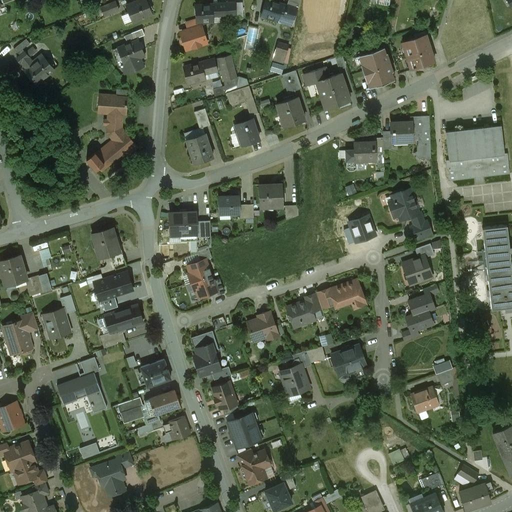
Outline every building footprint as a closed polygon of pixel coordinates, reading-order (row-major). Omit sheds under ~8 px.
[(146,0),(141,0),(126,6),(132,22),(152,14),(146,0)] [(287,6),(269,0),(265,0),(260,16),(291,26),(296,9),(287,6)] [(300,0),(288,0),(287,6),(296,9),(298,10),(300,0)] [(314,31),(337,24),(330,1),(332,0),(321,0),(323,3),(306,7),(314,31)] [(115,2),(100,8),(104,16),(119,10),(115,2)] [(227,3),(195,5),(196,20),(196,23),(213,22),(213,17),(228,16),(227,3)] [(235,3),(227,3),(228,16),(236,15),(235,3)] [(196,20),(186,23),(188,31),(197,28),(196,23),(196,20)] [(188,31),(182,33),(183,37),(181,38),(180,40),(181,43),(184,45),(185,44),(186,48),(187,49),(201,44),(198,36),(203,35),(200,27),(197,28),(188,31)] [(345,36),(350,41),(359,33),(354,28),(345,36)] [(142,29),(124,36),(127,44),(137,40),(134,39),(137,38),(138,40),(137,38),(144,35),(142,29)] [(426,35),(402,43),(410,69),(434,61),(426,35)] [(26,39),(13,49),(17,53),(30,43),(26,39)] [(127,44),(117,48),(121,57),(123,64),(124,64),(127,73),(137,69),(133,61),(137,59),(144,56),(138,40),(137,40),(127,44)] [(288,46),(278,42),(275,51),(286,55),(288,46)] [(117,48),(114,49),(112,50),(115,58),(119,57),(119,58),(121,57),(117,48)] [(383,48),(361,55),(364,64),(361,65),(366,82),(369,81),(371,87),(394,80),(391,72),(392,72),(386,53),(385,54),(383,48)] [(41,55),(32,62),(28,57),(25,52),(16,59),(20,64),(21,63),(26,70),(24,72),(35,85),(54,70),(41,55)] [(230,55),(218,58),(224,81),(236,78),(236,77),(230,55)] [(342,55),(335,58),(340,74),(340,73),(339,70),(346,67),(342,55)] [(214,59),(183,67),(188,84),(204,80),(203,75),(217,71),(214,59)] [(325,67),(303,74),(307,85),(316,82),(328,78),(325,67)] [(295,70),(281,75),(287,93),(301,89),(295,70)] [(328,78),(316,82),(325,109),(350,100),(341,73),(340,73),(340,74),(328,78)] [(236,78),(224,81),(225,87),(214,90),(215,96),(226,93),(236,89),(239,76),(238,76),(238,77),(236,77),(236,78)] [(236,89),(226,93),(230,106),(238,104),(237,102),(245,100),(245,99),(252,97),(249,85),(236,89)] [(127,99),(116,98),(116,96),(99,94),(98,112),(109,112),(107,131),(113,138),(122,130),(121,128),(122,113),(126,114),(127,99)] [(252,97),(245,99),(245,100),(250,116),(258,113),(252,97)] [(297,97),(276,104),(284,127),(304,120),(297,97)] [(205,108),(194,112),(196,117),(198,117),(202,127),(210,125),(205,108)] [(410,123),(391,123),(392,131),(392,141),(393,141),(409,141),(408,138),(418,138),(429,137),(429,116),(420,116),(421,126),(410,126),(410,123)] [(252,119),(235,124),(242,145),(259,139),(252,119)] [(501,125),(445,132),(448,160),(445,160),(448,181),(506,173),(504,152),(501,125)] [(114,139),(99,152),(98,151),(95,153),(95,152),(86,159),(96,170),(99,168),(102,171),(124,152),(127,156),(138,147),(123,129),(122,130),(113,138),(114,139)] [(392,131),(383,131),(382,134),(383,138),(383,149),(388,149),(391,148),(393,144),(393,141),(392,141),(392,131)] [(205,134),(186,140),(194,164),(212,157),(205,134)] [(429,137),(418,138),(418,140),(418,144),(417,145),(416,147),(416,149),(417,151),(414,153),(419,160),(422,157),(423,158),(426,159),(430,158),(429,137)] [(383,138),(373,138),(373,142),(374,142),(375,154),(383,153),(383,149),(383,138)] [(373,142),(354,143),(355,150),(345,150),(346,161),(356,161),(375,160),(375,154),(374,142),(373,142)] [(356,161),(346,161),(346,168),(349,171),(354,171),(356,168),(356,161)] [(282,184),(258,185),(259,205),(273,205),(273,207),(283,206),(282,184)] [(410,188),(391,195),(393,202),(389,204),(393,217),(398,215),(400,220),(410,217),(419,214),(418,213),(410,188)] [(231,196),(218,196),(218,214),(219,214),(219,213),(230,212),(230,213),(239,213),(239,195),(238,195),(238,196),(231,196)] [(253,204),(244,205),(245,219),(254,218),(253,204)] [(298,205),(285,206),(285,220),(298,215),(298,205)] [(195,211),(169,213),(170,235),(196,234),(195,211)] [(419,214),(410,217),(413,226),(424,223),(420,213),(418,213),(419,214)] [(347,221),(354,243),(376,236),(369,214),(347,221)] [(413,226),(410,227),(414,239),(431,233),(427,221),(424,223),(413,226)] [(511,272),(511,273),(506,226),(482,229),(491,309),(511,306),(511,272)] [(113,228),(92,235),(98,258),(110,254),(120,251),(120,250),(119,251),(115,238),(116,237),(113,228)] [(210,235),(196,236),(196,252),(208,248),(211,247),(210,235)] [(430,243),(414,249),(417,257),(423,255),(424,258),(434,254),(430,243)] [(45,266),(53,264),(49,247),(40,250),(45,266)] [(208,248),(197,252),(200,261),(205,259),(205,260),(212,257),(208,248)] [(120,251),(110,254),(114,269),(126,266),(121,250),(120,251)] [(417,257),(414,258),(415,259),(403,263),(409,281),(419,277),(420,280),(431,277),(424,258),(423,255),(417,257)] [(19,256),(0,261),(0,267),(5,285),(24,279),(26,279),(19,256)] [(200,261),(187,266),(190,274),(188,275),(191,283),(211,275),(205,260),(205,259),(200,261)] [(128,269),(91,280),(98,301),(134,290),(128,269)] [(38,275),(26,279),(24,279),(30,296),(43,292),(38,275)] [(211,275),(191,283),(194,290),(196,290),(199,298),(216,292),(213,281),(211,275)] [(219,279),(213,281),(216,292),(217,295),(224,293),(219,279)] [(352,283),(330,290),(333,298),(341,296),(344,304),(351,301),(352,305),(356,307),(362,305),(364,301),(356,280),(352,281),(352,283)] [(435,285),(423,289),(425,295),(426,296),(430,295),(438,292),(435,285)] [(330,289),(316,294),(321,308),(332,304),(334,301),(330,290),(330,289)] [(316,294),(304,298),(305,300),(309,312),(320,308),(323,317),(324,316),(321,308),(316,294)] [(71,295),(60,298),(63,308),(64,308),(65,313),(76,310),(71,295)] [(425,295),(408,301),(413,315),(428,310),(434,308),(430,295),(426,296),(425,295)] [(305,300),(286,307),(288,313),(287,317),(288,321),(292,323),(298,320),(301,322),(302,324),(323,317),(320,308),(309,312),(305,300)] [(137,305),(117,311),(117,312),(104,316),(105,317),(107,325),(110,332),(121,329),(143,322),(137,305)] [(63,308),(43,314),(48,331),(51,330),(53,337),(62,334),(62,333),(70,331),(65,316),(66,316),(65,313),(64,308),(63,308)] [(428,310),(413,315),(405,317),(410,330),(410,331),(416,329),(433,323),(428,310)] [(269,311),(257,315),(259,319),(247,323),(253,340),(266,335),(268,339),(278,336),(269,311)] [(33,312),(20,316),(22,320),(23,320),(26,332),(38,328),(33,312)] [(105,317),(99,319),(98,321),(99,326),(101,327),(107,325),(105,317)] [(22,320),(3,326),(7,340),(6,343),(12,346),(14,351),(17,352),(22,351),(25,353),(30,351),(31,348),(26,332),(23,320),(22,320)] [(110,332),(100,336),(104,348),(125,341),(121,329),(110,332)] [(410,330),(402,333),(404,340),(418,335),(416,329),(410,331),(410,330)] [(190,338),(195,350),(214,343),(217,353),(220,351),(213,331),(190,338)] [(332,332),(321,335),(323,345),(334,341),(332,332)] [(192,351),(195,357),(202,378),(220,371),(218,366),(219,360),(217,353),(214,343),(195,350),(192,351)] [(349,346),(342,349),(340,352),(332,355),(331,354),(331,355),(339,377),(340,377),(339,374),(352,369),(356,371),(363,368),(365,365),(358,345),(358,346),(353,348),(349,346)] [(322,346),(306,351),(310,363),(325,359),(322,346)] [(306,351),(292,355),(296,366),(300,364),(302,368),(311,365),(310,363),(306,351)] [(134,355),(128,357),(131,366),(137,364),(134,355)] [(93,414),(109,407),(96,375),(101,373),(95,356),(79,362),(84,375),(56,386),(64,407),(87,398),(93,414)] [(164,360),(131,371),(131,372),(132,371),(138,390),(170,379),(164,360)] [(296,366),(280,371),(288,395),(309,388),(307,384),(306,384),(305,380),(304,380),(303,378),(304,376),(302,371),(303,370),(302,368),(300,364),(296,366)] [(452,368),(436,373),(441,385),(453,380),(452,368)] [(123,375),(107,380),(114,400),(130,393),(131,395),(132,394),(132,393),(138,391),(138,390),(132,371),(131,372),(123,374),(123,375)] [(236,404),(228,381),(212,387),(216,399),(217,399),(219,403),(217,403),(219,409),(221,408),(227,406),(228,407),(236,404)] [(432,386),(410,394),(414,404),(421,401),(424,409),(439,404),(432,386)] [(174,390),(149,399),(154,414),(155,414),(158,413),(180,406),(174,390)] [(140,397),(129,401),(117,405),(120,413),(142,405),(140,397)] [(149,399),(144,400),(149,415),(149,416),(154,414),(149,399)] [(1,407),(0,407),(0,419),(3,421),(1,424),(3,430),(23,423),(15,402),(1,407)] [(236,404),(228,407),(227,406),(221,408),(224,416),(239,410),(236,404)] [(252,412),(227,421),(231,431),(229,432),(231,438),(233,437),(236,447),(261,438),(252,412)] [(154,414),(149,416),(149,415),(144,417),(147,425),(151,424),(160,420),(158,413),(155,414),(154,414)] [(183,417),(168,422),(169,423),(166,424),(169,432),(172,431),(175,439),(189,434),(183,417)] [(160,420),(151,424),(153,430),(164,426),(161,420),(160,420)] [(511,426),(511,425),(492,433),(511,475),(511,474),(511,426)] [(6,442),(0,444),(0,455),(5,454),(4,450),(8,449),(6,442)] [(8,449),(4,450),(5,454),(11,470),(14,469),(34,462),(35,461),(33,456),(34,454),(33,450),(31,449),(28,442),(8,449)] [(99,453),(95,443),(80,449),(84,459),(99,453)] [(128,449),(115,454),(117,460),(118,460),(121,468),(133,464),(128,449)] [(244,451),(238,454),(240,459),(253,454),(251,449),(244,451)] [(399,449),(388,454),(393,465),(404,460),(399,449)] [(253,454),(240,459),(242,465),(239,468),(243,478),(247,479),(249,484),(259,480),(257,476),(264,473),(262,468),(270,465),(264,450),(253,454)] [(481,450),(473,451),(474,460),(482,459),(481,450)] [(117,460),(97,467),(100,475),(99,478),(100,481),(103,483),(106,484),(109,494),(122,489),(119,478),(124,476),(121,468),(118,460),(117,460)] [(34,462),(14,469),(19,483),(24,482),(25,482),(29,481),(30,479),(33,478),(39,476),(37,472),(34,462)] [(479,474),(463,464),(459,470),(475,480),(479,474)] [(43,470),(37,472),(39,476),(33,478),(35,485),(44,482),(47,481),(43,470)] [(439,472),(427,477),(432,489),(444,484),(439,472)] [(490,481),(484,483),(488,494),(493,492),(490,481)] [(35,485),(32,487),(34,492),(37,491),(39,497),(49,494),(44,482),(35,485)] [(283,482),(265,490),(274,510),(292,502),(283,482)] [(484,483),(459,492),(465,510),(490,501),(488,494),(484,483)] [(42,501),(41,501),(39,497),(37,491),(34,492),(22,496),(24,504),(22,509),(27,511),(55,511),(53,506),(44,509),(43,506),(44,506),(45,505),(45,503),(45,502),(44,501),(43,501),(42,501)] [(325,496),(327,501),(339,496),(336,491),(325,496)] [(383,509),(375,491),(362,497),(368,511),(380,511),(379,510),(383,509)] [(442,511),(435,493),(410,503),(413,511),(442,511)] [(329,511),(325,502),(308,511),(329,511)] [(219,511),(216,503),(199,509),(199,510),(193,511),(219,511)]
